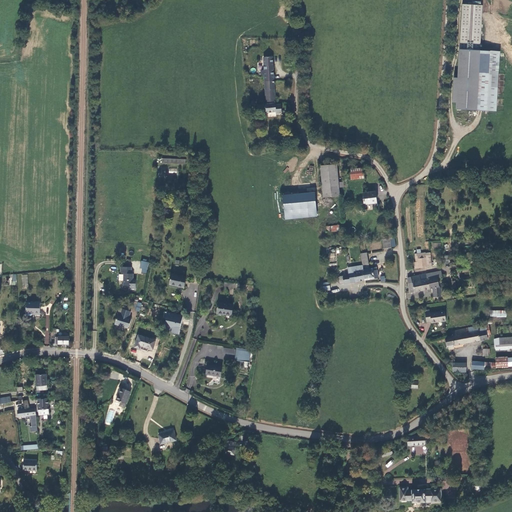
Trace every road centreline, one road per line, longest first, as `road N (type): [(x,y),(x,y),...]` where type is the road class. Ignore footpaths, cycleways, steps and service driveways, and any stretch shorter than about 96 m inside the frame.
road 1 (unclassified): [(0,360),(34,352),(100,356),(228,418),(347,438),(390,436),(460,393)]
road 2 (unclassified): [(392,196),(432,160),(448,0)]
road 3 (unclassified): [(299,66),(296,105),(305,137),(369,158),(392,196)]
road 4 (unclassified): [(401,288),(411,329),(460,393)]
